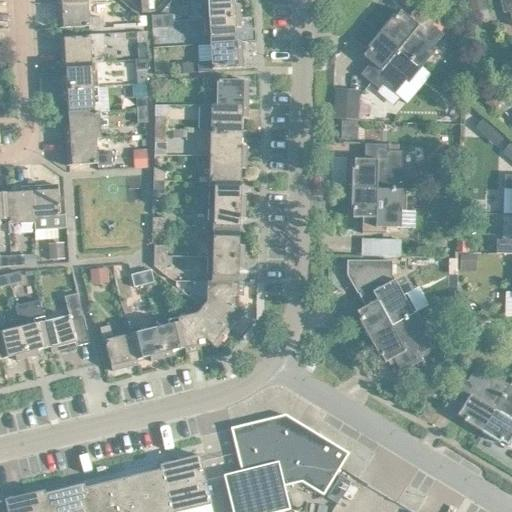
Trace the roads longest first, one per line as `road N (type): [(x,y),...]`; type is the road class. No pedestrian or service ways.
road 1 (residential): [(273,361),(295,314),(310,0)]
road 2 (residential): [(0,444),(226,390),(273,361)]
road 3 (residential): [(503,511),(273,361)]
road 4 (residential): [(0,148),(26,147),(20,0)]
